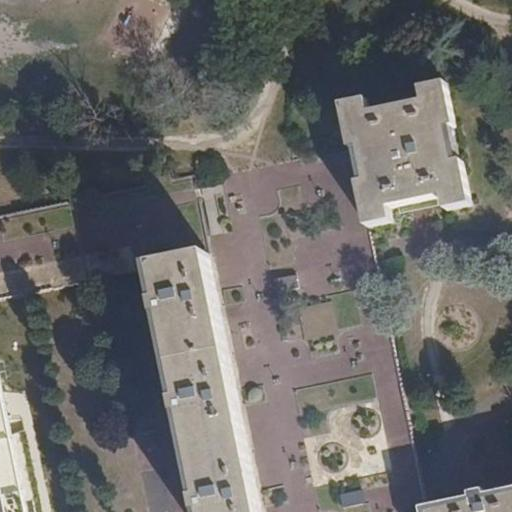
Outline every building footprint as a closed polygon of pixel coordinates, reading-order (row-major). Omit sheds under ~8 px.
[(361,185),(371,231),(395,225),(393,215),(447,205),(449,215),(475,210),(467,166),(459,167),(451,132),(459,130),(451,86),(424,92),(427,103),(372,114),(371,103),(345,108),(354,150),(355,152),(363,150),(370,184),(361,185)] [(427,508),(371,231),(361,185),(355,152),(354,150),(197,182),(197,178),(0,218),(0,300),(26,295),(140,272),(160,268),(213,256),(266,511),(422,511),(422,510),(427,508)] [(266,511),(213,256),(160,268),(167,304),(162,305),(165,320),(171,320),(187,402),(182,403),(186,420),(190,418),(208,501),(202,503),(203,511),(266,511)] [(0,511),(27,511),(0,375),(0,511)] [(511,511),(511,491),(488,497),(486,491),(473,494),(474,499),(466,501),(452,504),(440,506),(427,508),(422,510),(422,511),(511,511)]
